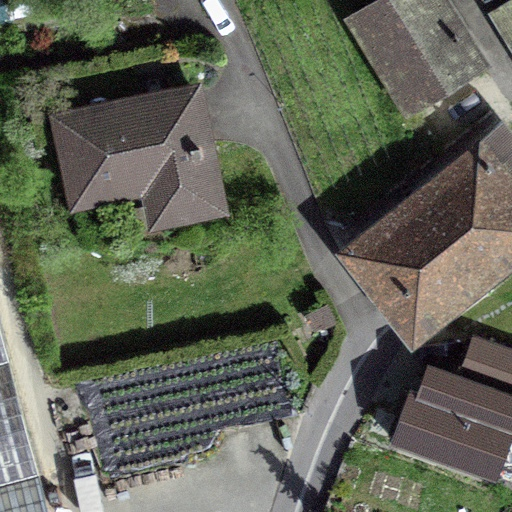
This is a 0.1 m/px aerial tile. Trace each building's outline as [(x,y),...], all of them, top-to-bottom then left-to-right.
[(412,108),(481,65),(439,0),(374,0),(352,14),(412,108)] [(511,0),(508,0),(493,10),(511,40),(511,0)] [(76,199),(167,179),(174,214),(219,204),(195,88),(59,117),(76,199)] [(511,135),(502,123),(344,249),(413,336),(511,257),(511,135)] [(0,511),(48,511),(0,325),(0,511)] [(511,431),(511,355),(483,344),(470,378),(420,360),(392,438),(496,475),(511,431)]
